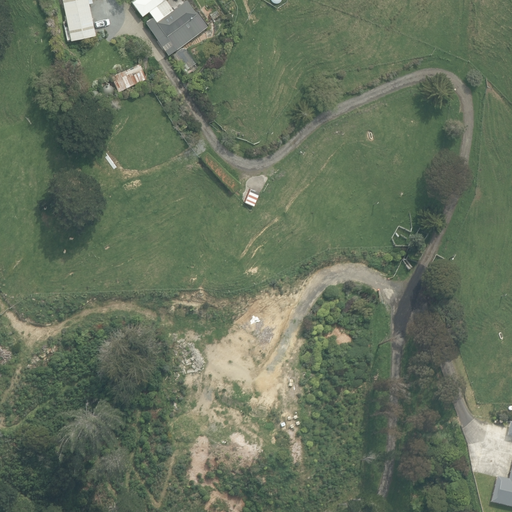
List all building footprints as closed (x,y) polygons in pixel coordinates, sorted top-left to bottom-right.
[(86,0),(60,0),(69,40),(93,36),(86,0)] [(170,0),(143,0),(140,3),(149,16),(143,21),(166,55),(206,28),(184,1),(175,6),(170,0)] [(145,66),(136,68),(135,65),(119,70),(120,74),(111,77),(116,91),(149,80),(145,66)] [(259,193),(249,188),(243,201),(253,206),(259,193)] [(511,422),(509,422),(506,436),(511,437),(511,459),(508,479),(496,476),(490,502),(511,507),(511,422)]
